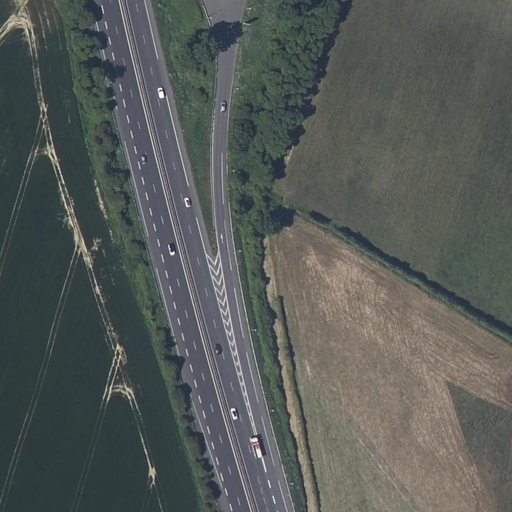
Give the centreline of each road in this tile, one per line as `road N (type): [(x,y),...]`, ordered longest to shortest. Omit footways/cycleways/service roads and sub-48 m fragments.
road 1 (trunk): [(269,511),(135,0)]
road 2 (trunk): [(109,0),(242,511)]
